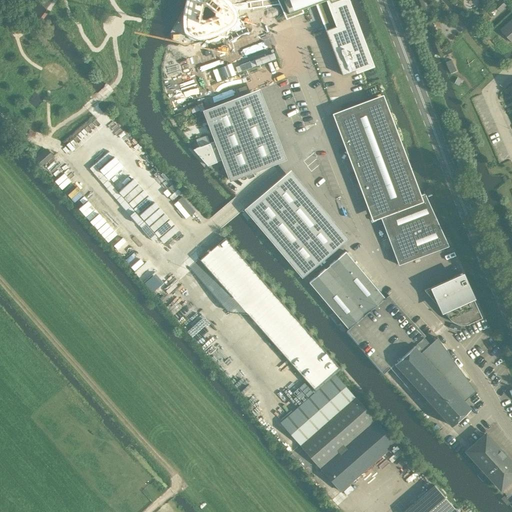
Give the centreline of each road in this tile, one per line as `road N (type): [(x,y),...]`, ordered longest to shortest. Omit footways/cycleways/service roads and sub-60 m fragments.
road 1 (unclassified): [(511,432),(443,333),(387,274),(303,75)]
road 2 (primary): [(511,317),(385,0)]
road 3 (track): [(150,511),(179,484),(0,281)]
